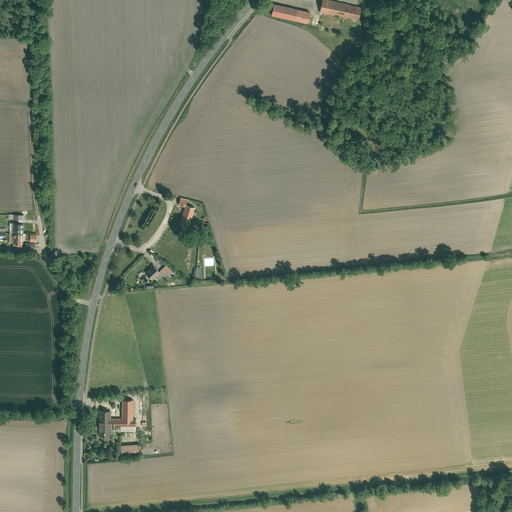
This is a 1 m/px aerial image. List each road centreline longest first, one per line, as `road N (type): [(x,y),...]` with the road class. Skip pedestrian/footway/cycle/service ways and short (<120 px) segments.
road 1 (tertiary): [(111,241),(82,346),(75,511)]
road 2 (tertiary): [(252,0),(205,58),(132,185)]
road 3 (unclassified): [(111,241),(143,247),(168,213),(166,197),(132,185)]
